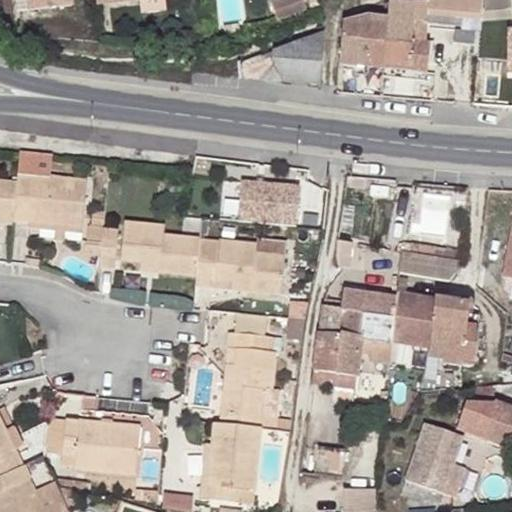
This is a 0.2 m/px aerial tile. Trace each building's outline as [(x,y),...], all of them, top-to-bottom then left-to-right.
[(27,0),(29,9),(71,5),(70,0),(27,0)] [(277,0),(272,2),(276,15),(294,9),(291,0),(277,0)] [(428,0),(428,6),(389,3),(389,9),(387,19),(383,69),(427,73),(429,46),(426,46),(412,44),(413,23),(428,24),(428,31),(480,35),(483,1),(483,0),(428,0)] [(369,12),(369,18),(387,19),(389,9),(369,12)] [(383,69),(387,19),(369,18),(343,25),(339,65),(345,65),(383,69)] [(412,44),(426,46),(428,31),(428,24),(413,23),(412,44)] [(511,31),(503,31),(503,75),(511,74),(511,31)] [(320,86),(325,32),(276,51),(275,64),(284,82),(320,86)] [(275,64),(276,51),(243,64),(245,76),(256,78),(275,64)] [(427,73),(383,69),(382,77),(426,81),(427,73)] [(88,182),(19,175),(18,183),(14,222),(83,229),(88,182)] [(237,215),(240,182),(226,180),(223,213),(237,215)] [(297,226),(301,186),(243,180),(239,221),(297,226)] [(14,222),(18,183),(0,181),(0,224),(13,226),(14,222)] [(122,262),(141,264),(159,266),(159,275),(196,279),(200,240),(164,236),(165,228),(125,223),(122,262)] [(88,228),(87,245),(93,245),(92,251),(101,252),(103,230),(88,228)] [(119,232),(103,230),(101,252),(99,268),(115,270),(119,232)] [(257,246),(200,240),(196,279),(195,287),(282,296),(286,258),(256,254),(257,246)] [(419,251),(415,261),(426,263),(427,259),(427,253),(419,251)] [(141,273),(159,275),(159,266),(141,264),(141,273)] [(339,312),(363,315),(365,299),(341,296),(339,312)] [(397,302),(365,299),(363,315),(363,319),(395,324),(397,302)] [(436,304),(397,299),(397,302),(395,324),(392,347),(430,351),(436,304)] [(463,367),(467,330),(470,307),(460,306),(447,304),(436,304),(430,351),(445,353),(444,362),(444,368),(462,371),(463,367)] [(339,312),(323,310),(319,336),(361,342),(363,319),(363,315),(339,312)] [(390,368),(392,347),(395,324),(363,319),(361,342),(363,342),(361,358),(367,359),(375,359),(375,367),(390,368)] [(478,331),(467,330),(463,367),(474,368),(478,331)] [(319,336),(315,374),(359,378),(361,358),(363,342),(361,342),(319,336)] [(234,388),(226,387),(223,417),(222,426),(223,426),(256,430),(260,391),(271,392),(275,364),(276,354),(267,354),(269,341),(232,337),(230,352),(238,353),(234,388)] [(430,351),(429,359),(444,362),(445,353),(430,351)] [(230,352),(226,387),(234,388),(238,353),(230,352)] [(315,374),(313,385),(357,391),(359,378),(315,374)] [(267,431),(271,392),(260,391),(256,430),(262,430),(267,431)] [(511,411),(497,406),(482,443),(508,452),(511,442),(511,411)] [(4,410),(0,412),(0,420),(7,435),(13,431),(4,410)] [(0,479),(22,469),(15,453),(22,449),(13,431),(7,435),(0,420),(0,479)] [(140,429),(66,422),(62,458),(76,459),(75,469),(137,475),(140,429)] [(242,490),(256,491),(262,430),(256,430),(223,426),(222,426),(214,425),(212,447),(209,487),(204,486),(202,501),(241,505),(242,490)] [(464,439),(426,426),(407,482),(457,499),(467,470),(455,466),(464,439)] [(209,487),(212,447),(208,446),(204,486),(209,487)] [(343,482),(348,453),(319,450),(316,478),(343,482)] [(76,459),(62,458),(62,468),(75,469),(76,459)] [(0,511),(43,511),(35,494),(28,479),(22,469),(0,479),(0,511)] [(375,511),(376,489),(343,489),(343,511),(375,511)] [(52,511),(42,490),(35,494),(43,511),(52,511)] [(242,490),(241,505),(255,506),(256,491),(242,490)]
